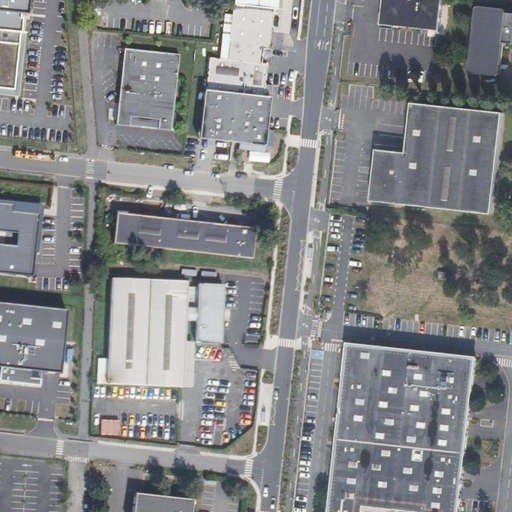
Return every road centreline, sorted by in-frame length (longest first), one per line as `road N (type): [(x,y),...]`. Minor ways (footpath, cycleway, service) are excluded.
road 1 (unclassified): [(302,193),(0,159)]
road 2 (unclassified): [(271,471),(302,193)]
road 3 (unclassified): [(75,449),(271,471)]
road 4 (unclassified): [(302,193),(324,0)]
